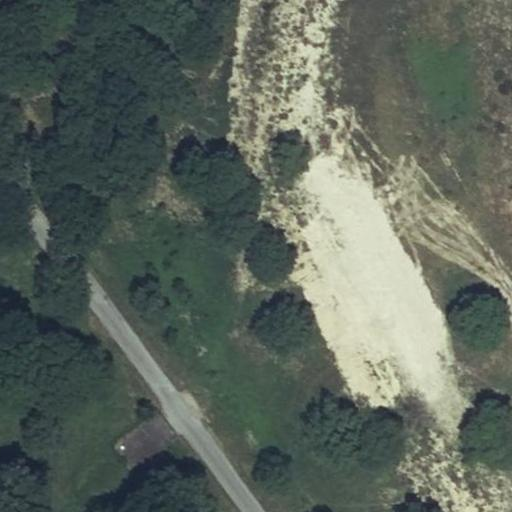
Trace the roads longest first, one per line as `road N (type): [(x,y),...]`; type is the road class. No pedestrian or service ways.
road 1 (track): [(177,409),(208,380),(231,331),(272,111),(271,0)]
road 2 (unclassified): [(252,511),(0,185)]
